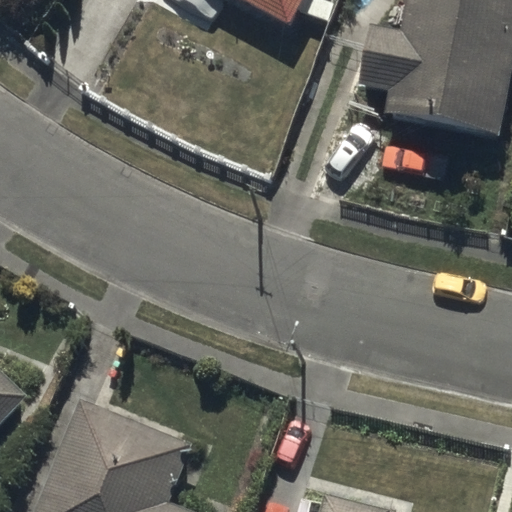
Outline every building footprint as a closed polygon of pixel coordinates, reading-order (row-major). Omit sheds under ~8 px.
[(308,0),(247,0),(294,26),(308,0)] [(511,92),(511,0),(412,0),(406,31),(377,26),(365,90),(396,96),(392,116),(504,137),(511,92)] [(0,428),(29,398),(0,369),(0,428)] [(194,446),(84,402),(39,511),(194,511),(172,503),(194,446)] [(372,511),(324,500),(321,511),(372,511)]
